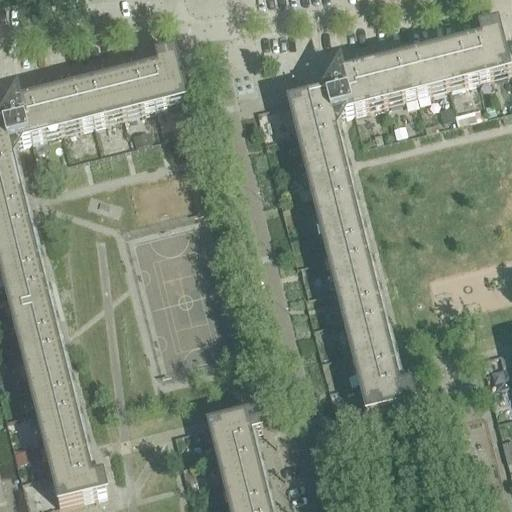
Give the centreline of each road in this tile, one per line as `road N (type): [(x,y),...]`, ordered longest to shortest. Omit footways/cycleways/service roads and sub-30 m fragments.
road 1 (residential): [(328,511),(211,33)]
road 2 (residential): [(211,33),(511,13)]
road 3 (residential): [(0,41),(172,18)]
